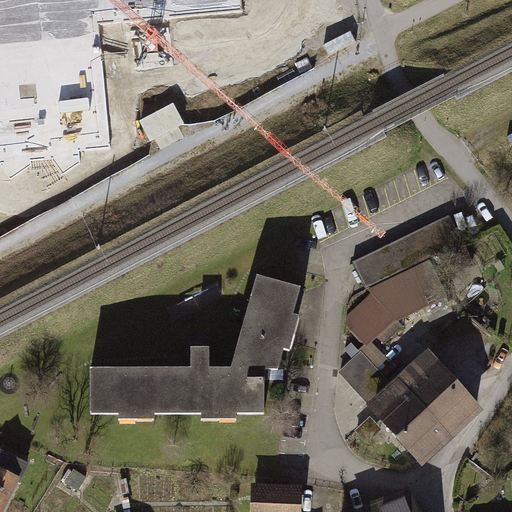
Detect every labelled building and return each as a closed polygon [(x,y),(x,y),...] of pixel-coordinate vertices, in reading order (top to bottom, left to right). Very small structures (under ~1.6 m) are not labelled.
[(0,0),(0,159),(107,150),(96,25),(246,12),(244,0),(0,0)] [(138,120),(150,142),(185,124),(173,102),(138,120)] [(447,217),(350,258),(362,284),(365,283),(427,256),(458,243),(447,217)] [(365,283),(343,319),(362,344),(391,315),(442,292),(427,256),(365,283)] [(299,296),(257,289),(231,381),(211,382),(212,357),(185,357),(186,383),(88,381),(90,430),(265,428),(263,384),(276,385),(299,296)] [(477,400),(427,345),(394,375),(443,430),(477,400)] [(334,373),(362,404),(386,382),(358,352),(334,373)] [(412,458),(443,430),(394,375),(386,382),(362,404),(412,458)] [(10,511),(20,488),(0,479),(0,511),(10,511)] [(301,511),(301,482),(253,481),(252,511),(301,511)] [(364,505),(367,511),(416,511),(407,488),(364,505)]
